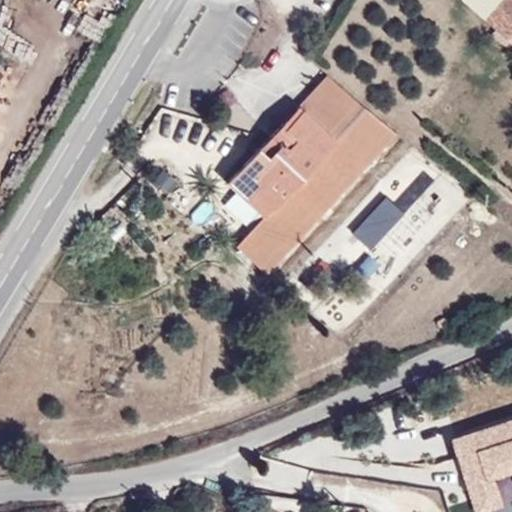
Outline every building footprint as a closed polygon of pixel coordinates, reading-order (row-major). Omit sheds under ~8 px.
[(507,40),(511,34),(511,0),(485,0),(475,12),(507,40)] [(286,106),(326,139),(357,102),(317,70),(286,106)] [(307,214),(383,123),(357,102),(326,139),(282,191),(307,214)] [(282,133),(298,116),(286,106),(271,124),(282,133)] [(282,191),(326,139),(298,116),(282,133),(271,124),(243,157),(282,191)] [(282,191),(243,157),(220,185),(255,218),(282,191)] [(165,194),(176,181),(159,167),(148,180),(165,194)] [(435,175),(376,247),(405,271),(464,199),(435,175)] [(248,270),(307,214),(282,191),(226,247),(248,270)] [(210,235),(223,217),(203,201),(189,218),(210,235)] [(387,287),(400,269),(372,248),(358,266),(387,287)] [(441,511),(503,511),(503,499),(511,498),(511,481),(475,481),(475,467),(451,473),(452,499),(442,499),(441,511)]
